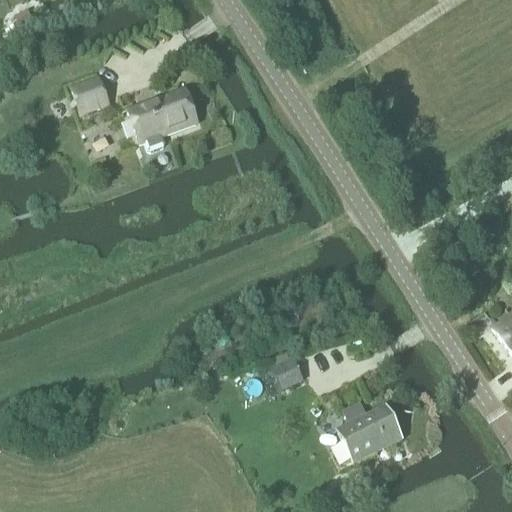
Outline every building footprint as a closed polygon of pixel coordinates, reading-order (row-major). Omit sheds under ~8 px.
[(99,83),(68,95),(78,121),(109,109),(99,83)] [(193,129),(182,97),(126,117),(138,150),(144,147),(147,155),(160,150),(157,143),(193,129)] [(511,317),(491,334),(511,359),(511,317)] [(302,383),(292,360),(269,370),(279,393),(302,383)] [(385,410),(337,433),(353,467),(401,444),(385,410)] [(318,495),(294,509),(296,511),(322,511),(326,510),(318,495)]
